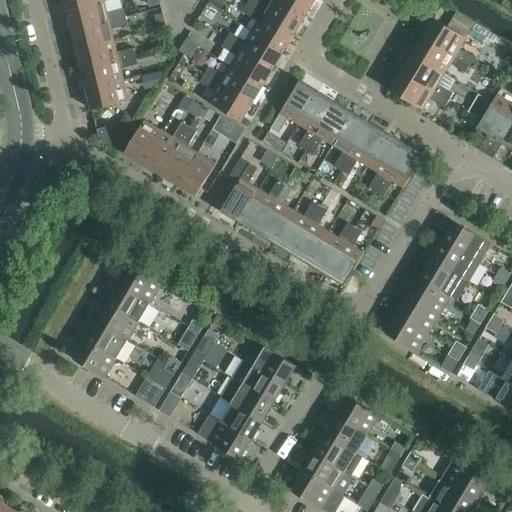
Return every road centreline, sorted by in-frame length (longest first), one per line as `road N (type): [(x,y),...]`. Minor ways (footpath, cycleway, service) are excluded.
road 1 (residential): [(461,158),(357,317),(64,132)]
road 2 (residential): [(0,348),(257,511)]
road 3 (residential): [(461,158),(303,57),(336,0)]
road 4 (residential): [(64,132),(32,0)]
